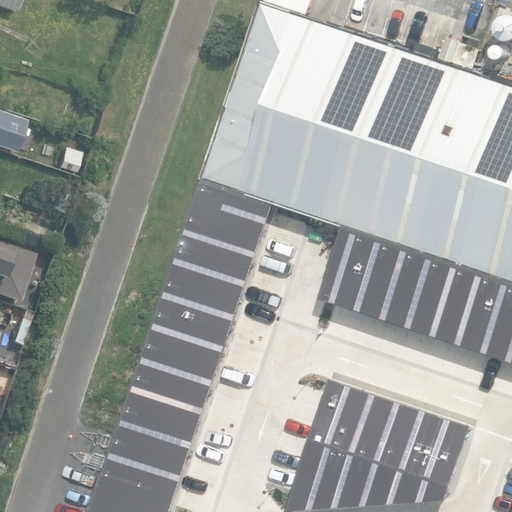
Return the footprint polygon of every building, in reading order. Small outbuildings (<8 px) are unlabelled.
[(0,0),(0,5),(17,11),(20,0),(0,0)] [(267,0),(209,177),(275,200),(349,224),(511,278),(511,77),(475,65),(482,47),(447,35),(442,57),(313,12),(317,0),(267,0)] [(0,145),(17,151),(28,119),(0,109),(0,145)] [(59,166),(76,172),(83,151),(65,145),(59,166)] [(275,200),(209,177),(103,488),(165,505),(275,200)] [(511,346),(511,278),(349,224),(328,283),(511,346)] [(0,295),(18,302),(33,256),(0,244),(0,295)] [(26,310),(21,325),(30,328),(35,313),(26,310)] [(441,511),(471,432),(335,387),(295,511),(441,511)]
